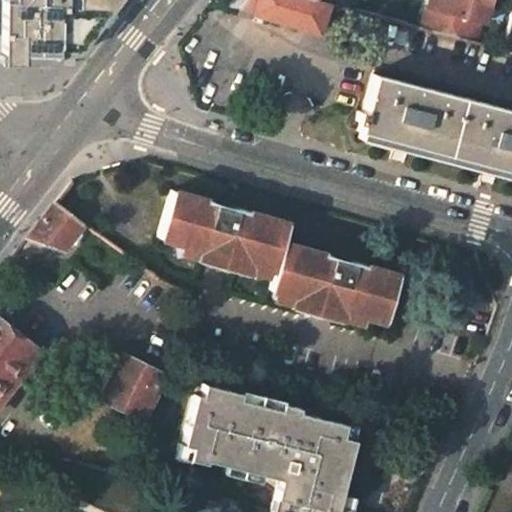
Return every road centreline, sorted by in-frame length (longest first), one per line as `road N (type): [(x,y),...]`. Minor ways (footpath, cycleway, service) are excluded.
road 1 (unclassified): [(149,129),(511,234)]
road 2 (residential): [(437,511),(511,340)]
road 3 (primary): [(157,0),(40,139)]
road 4 (primary): [(0,229),(97,113)]
road 5 (tertiary): [(166,0),(112,71),(108,100)]
